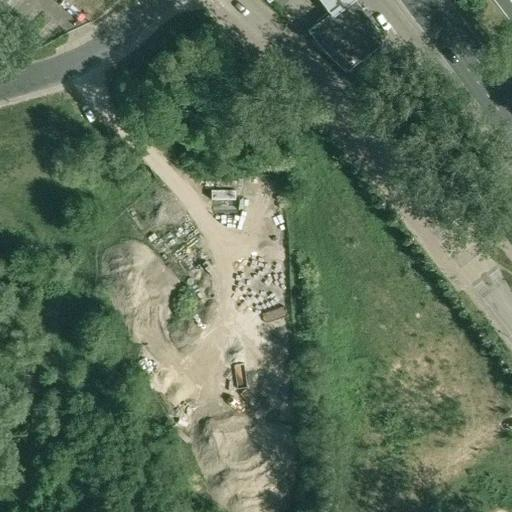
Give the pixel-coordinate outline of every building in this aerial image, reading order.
[(355,0),(347,0),(329,14),(307,30),(321,49),(345,72),(381,45),(383,42),(376,28),(355,0)] [(347,0),(318,0),(329,14),(347,0)] [(0,27),(0,33),(7,39),(19,25),(10,16),(0,27)] [(481,391),(486,404),(491,402),(500,422),(511,417),(511,399),(504,381),(481,391)] [(375,491),(406,479),(402,469),(371,480),(375,491)]
